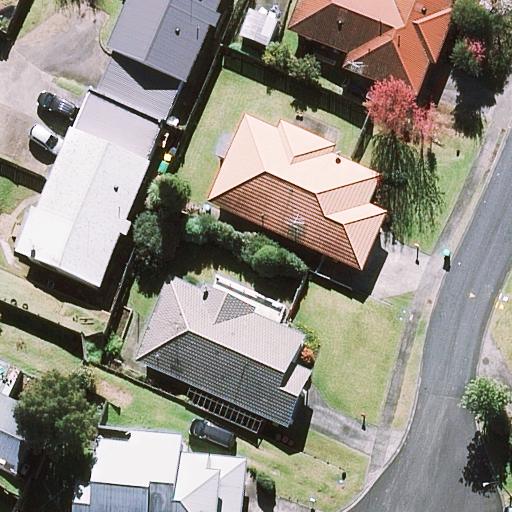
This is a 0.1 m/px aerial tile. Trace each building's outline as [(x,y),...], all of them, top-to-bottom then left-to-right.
[(166,127),(183,87),(190,90),(229,0),(136,0),(112,57),(116,59),(99,98),(166,127)] [(269,51),(290,0),(255,0),(240,39),(269,51)] [(419,102),(432,70),(442,75),(464,20),(453,15),(459,0),(306,0),(293,36),(354,60),(349,74),(419,102)] [(101,291),(121,242),(131,247),(138,230),(128,226),(167,134),(92,102),(43,216),(32,212),(14,254),(44,267),(101,291)] [(282,136),(251,122),(241,144),(227,138),(216,162),(230,168),(213,207),(364,275),(389,219),(370,211),(383,182),(336,161),(339,153),(285,128),(282,136)] [(282,312),(215,282),(207,299),(175,285),(139,365),(290,432),(313,379),(295,371),(307,344),(274,330),(282,312)] [(21,374),(0,364),(0,472),(16,480),(43,420),(8,404),(21,374)] [(186,448),(103,439),(97,489),(81,487),(78,511),(244,511),(249,468),(185,460),(186,448)]
